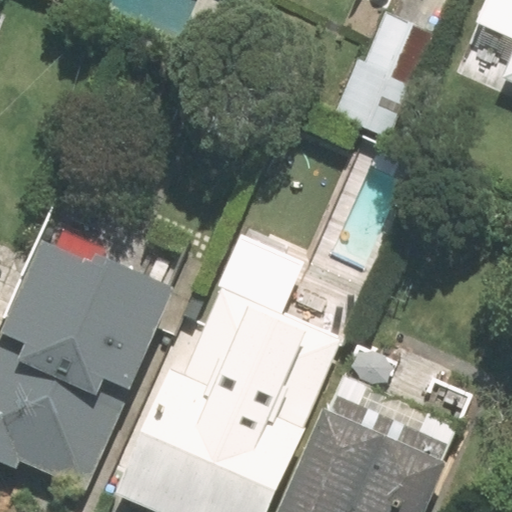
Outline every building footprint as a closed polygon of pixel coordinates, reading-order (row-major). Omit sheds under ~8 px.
[(433,32),(386,11),(364,62),(356,58),(332,116),(387,139),(433,32)] [(511,44),(496,84),(511,90),(511,44)] [(107,497),(142,511),(268,511),(341,343),(279,316),(300,265),(239,239),(180,378),(161,370),(107,497)] [(0,470),(12,476),(18,462),(85,492),(169,300),(35,241),(0,319),(0,470)] [(423,511),(449,451),(321,396),(272,511),(423,511)]
